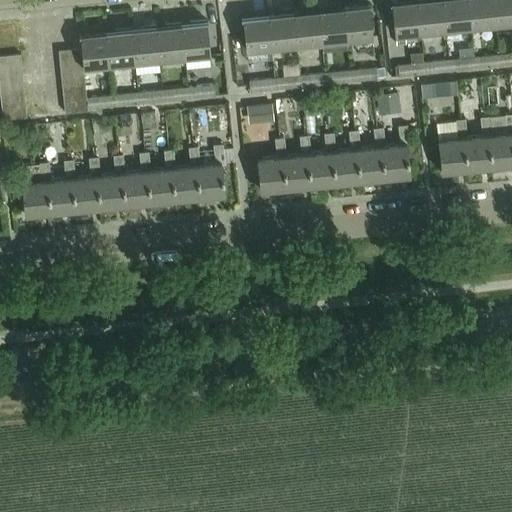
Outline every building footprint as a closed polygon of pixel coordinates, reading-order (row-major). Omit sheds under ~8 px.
[(420,43),(419,32),(416,0),(390,3),(394,45),(404,44),(404,45),(420,43)] [(419,32),(444,30),(441,0),(419,0),(416,0),(419,32)] [(441,0),(444,30),(470,27),(466,0),(441,0)] [(466,0),(470,27),(495,25),(492,0),(466,0)] [(511,22),(511,0),(492,0),(495,25),(511,22)] [(346,41),(372,38),(369,6),(343,9),(346,41)] [(321,44),(346,41),(343,9),(318,12),(321,44)] [(296,46),(321,44),(318,12),(293,14),(296,46)] [(271,49),(296,46),(293,14),(268,17),(271,49)] [(245,52),(271,49),(268,17),(242,19),(245,52)] [(184,58),(210,55),(206,23),(181,26),(184,58)] [(159,60),(184,58),(181,26),(156,28),(159,60)] [(134,63),(159,60),(156,28),(131,31),(134,63)] [(109,65),(134,63),(131,31),(106,33),(109,65)] [(83,68),(109,65),(106,33),(80,36),(81,48),(82,59),(83,68)] [(81,48),(59,51),(60,61),(82,59),(81,48)] [(0,55),(0,66),(21,64),(20,53),(0,55)] [(511,55),(498,57),(499,68),(511,66),(511,55)] [(474,70),(499,68),(498,57),(473,59),(474,70)] [(83,69),(83,68),(82,59),(60,61),(61,72),(83,69)] [(473,59),(448,62),(449,73),(474,70),(473,59)] [(448,62),(434,64),(423,65),(424,76),(449,73),(448,62)] [(0,66),(0,77),(22,75),(21,64),(0,66)] [(423,65),(396,68),(397,79),(424,76),(423,65)] [(83,69),(61,72),(62,82),(84,80),(83,69)] [(378,69),(350,72),(351,83),(379,81),(378,69)] [(350,72),(324,74),(326,86),(351,83),(350,72)] [(301,89),(326,86),(324,74),(299,77),(301,89)] [(0,77),(0,86),(0,88),(23,85),(22,75),(0,77)] [(276,91),(301,89),(299,77),(274,80),(276,91)] [(84,80),(62,82),(63,93),(85,90),(84,80)] [(276,91),(274,80),(250,82),(251,94),(276,91)] [(456,80),(421,84),(422,97),(457,94),(456,80)] [(0,88),(1,99),(24,96),(23,85),(0,88)] [(215,86),(187,89),(188,101),(216,98),(215,86)] [(187,89),(162,91),(163,103),(188,101),(187,89)] [(85,90),(63,93),(64,103),(87,101),(85,90)] [(138,106),(163,103),(162,91),(137,94),(138,106)] [(382,112),(402,110),(400,91),(380,93),(382,112)] [(113,109),(138,106),(137,94),(112,97),(113,109)] [(1,99),(2,109),(25,107),(24,96),(1,99)] [(88,111),(113,109),(112,97),(87,99),(88,111)] [(87,101),(64,103),(65,114),(88,111),(87,101)] [(248,123),(274,120),(272,103),(247,105),(248,123)] [(25,107),(2,109),(4,120),(27,117),(25,107)] [(492,134),(489,134),(492,166),(511,163),(511,114),(506,115),(507,132),(492,134)] [(482,135),(467,136),(464,137),(467,169),(492,166),(489,134),(492,134),(490,117),(480,118),(482,135)] [(458,138),(439,140),(442,171),(467,169),(464,137),(467,136),(465,119),(457,120),(458,138)] [(385,145),(381,146),(384,178),(410,175),(406,145),(409,144),(407,125),(399,126),(401,144),(385,145)] [(377,146),(360,148),(356,148),(359,180),(384,178),(381,146),(385,145),(383,127),(375,128),(377,146)] [(336,150),(332,151),(335,183),(359,180),(356,148),(360,148),(358,130),(349,131),(351,149),(336,150)] [(151,169),(147,170),(150,202),(175,199),(172,167),(177,166),(175,149),(167,150),(166,132),(155,133),(156,150),(165,149),(167,168),(151,169)] [(312,153),(307,153),(310,185),(335,183),(332,151),(336,150),(334,133),(325,133),(327,151),(312,153)] [(303,154),(286,156),(282,156),(285,188),(310,185),(307,153),(312,153),(310,135),(301,136),(303,154)] [(278,156),(257,158),(261,191),(285,188),(282,156),(286,156),(284,138),(276,139),(278,156)] [(200,164),(197,164),(200,197),(225,194),(222,163),(225,162),(223,145),(214,145),(216,162),(200,164)] [(190,165),(177,166),(172,167),(175,199),(200,197),(197,164),(200,164),(198,147),(189,148),(190,165)] [(124,172),(122,172),(125,204),(150,202),(147,170),(151,169),(149,152),(140,153),(142,170),(124,172)] [(116,173),(101,174),(97,174),(100,207),(125,204),(122,172),(124,172),(123,155),(114,156),(116,173)] [(76,177),(72,177),(75,209),(100,207),(97,174),(101,174),(100,158),(89,159),(91,175),(76,177)] [(67,178),(51,179),(47,180),(50,212),(75,209),(72,177),(76,177),(75,160),(65,161),(67,178)] [(41,181),(22,183),(25,215),(50,212),(47,180),(51,179),(50,163),(39,164),(41,181)]
